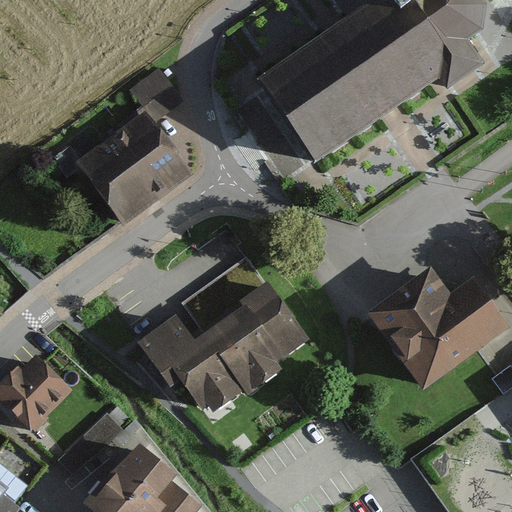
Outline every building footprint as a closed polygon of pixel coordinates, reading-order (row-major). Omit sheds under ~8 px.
[(269,0),(240,17),(267,64),(325,31),(307,0),(269,0)] [(379,0),(388,12),(270,93),(318,162),(437,79),(447,94),(478,72),(465,54),(483,42),(488,17),(474,0),(379,0)] [(160,77),(138,94),(155,116),(177,99),(160,77)] [(485,131),(511,116),(511,115),(492,79),(465,94),(485,131)] [(188,173),(144,117),(76,169),(119,225),(188,173)] [(452,306),(431,278),(367,325),(422,398),(504,337),(471,292),(452,306)] [(185,324),(141,354),(175,405),(196,391),(215,419),(309,355),(274,303),(203,351),(185,324)] [(32,360),(0,393),(0,404),(34,437),(72,398),(32,360)] [(109,413),(64,461),(82,478),(127,430),(109,413)] [(0,452),(0,511),(14,511),(47,470),(9,441),(0,452)] [(196,511),(139,461),(93,511),(196,511)]
